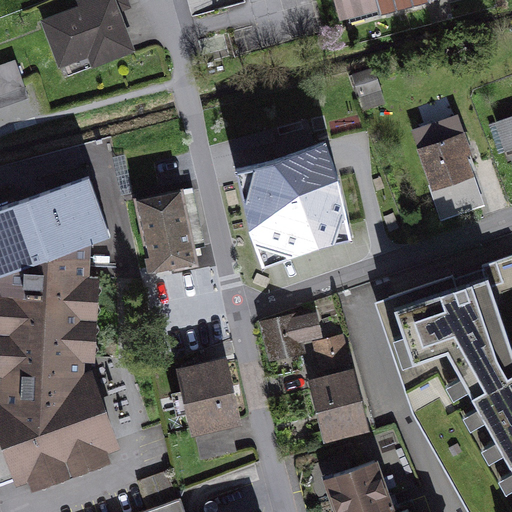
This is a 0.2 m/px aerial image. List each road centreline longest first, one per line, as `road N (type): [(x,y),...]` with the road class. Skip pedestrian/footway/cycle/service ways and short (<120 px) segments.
road 1 (residential): [(239,311),(511,223)]
road 2 (residential): [(183,82),(239,311)]
road 3 (residential): [(239,311),(286,511)]
